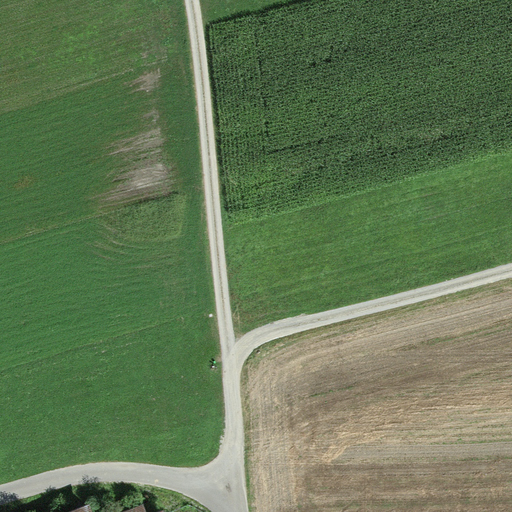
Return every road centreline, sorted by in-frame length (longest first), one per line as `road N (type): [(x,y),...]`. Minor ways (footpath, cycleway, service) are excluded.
road 1 (track): [(0,495),(110,468),(204,488),(239,483),(240,353)]
road 2 (track): [(240,353),(202,0)]
road 3 (track): [(240,353),(270,333),(511,271)]
